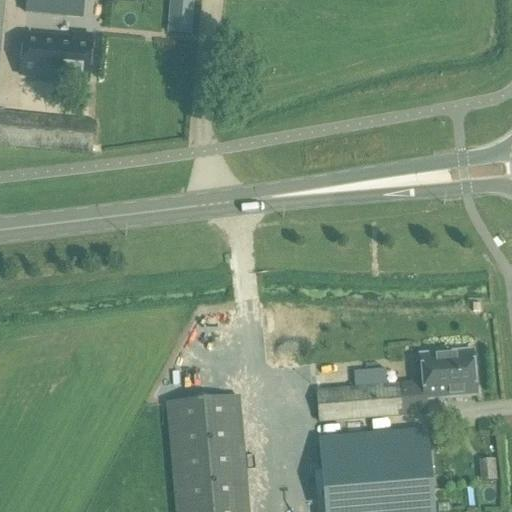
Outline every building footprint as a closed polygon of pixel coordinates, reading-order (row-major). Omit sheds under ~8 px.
[(172,0),(169,34),(191,37),(193,0),(172,0)] [(21,77),(88,83),(91,39),(77,37),(77,41),(25,36),(21,77)] [(0,113),(0,147),(93,156),(95,122),(0,113)] [(421,357),(423,384),(424,402),(477,397),(473,352),(421,357)] [(424,402),(423,384),(322,392),(325,423),(425,415),(424,402)] [(307,511),(299,390),(267,393),(274,511),(307,511)] [(176,511),(248,511),(239,399),(167,405),(176,511)] [(435,511),(429,431),(319,439),(324,511),(435,511)]
